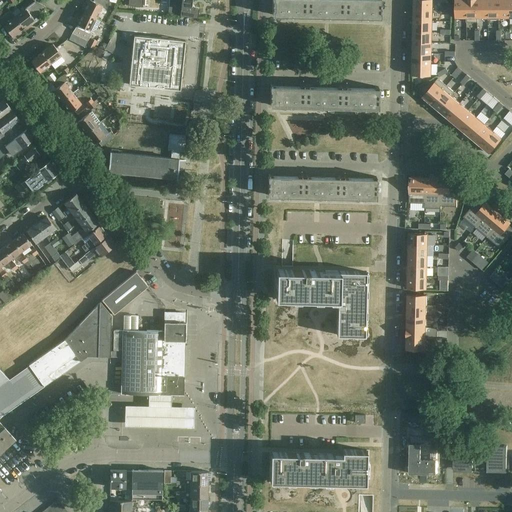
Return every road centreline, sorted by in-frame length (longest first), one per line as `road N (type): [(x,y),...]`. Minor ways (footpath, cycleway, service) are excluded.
road 1 (tertiary): [(238,293),(244,0)]
road 2 (residential): [(3,511),(64,464),(93,455),(234,457)]
road 3 (residential): [(238,293),(173,282),(86,172)]
road 4 (tertiary): [(234,457),(242,431),(238,293)]
road 5 (tertiary): [(238,293),(234,457)]
road 6 (residential): [(392,230),(287,227),(286,269)]
road 7 (residential): [(394,122),(436,123),(511,186)]
road 8 (residential): [(86,172),(3,64)]
road 9 (unknown): [(89,373),(131,314),(179,286)]
road 10 (residential): [(386,492),(511,495)]
road 11 (residential): [(271,74),(395,77)]
road 12 (residential): [(269,165),(393,167)]
